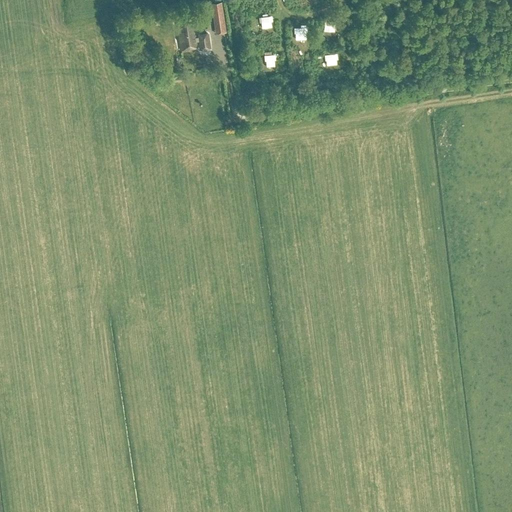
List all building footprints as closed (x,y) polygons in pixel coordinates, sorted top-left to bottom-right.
[(222,1),(212,2),(215,22),(225,21),(222,1)] [(256,15),(257,25),(269,25),(269,15),(256,15)] [(321,30),(335,30),(335,20),(321,20),(321,30)] [(200,48),(210,47),(208,33),(198,34),(198,36),(196,37),(195,34),(193,34),(192,22),(177,24),(181,48),(197,46),(196,41),(199,40),(200,48)] [(289,26),(291,39),(304,37),(303,25),(289,26)] [(261,55),(262,66),(270,66),(269,54),(261,55)] [(146,63),(137,58),(133,65),(143,70),(146,63)]
